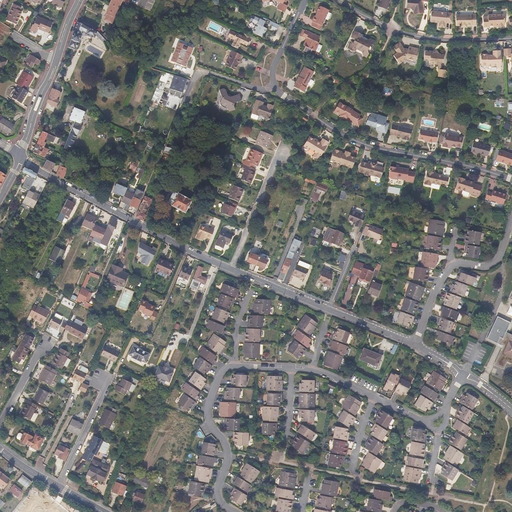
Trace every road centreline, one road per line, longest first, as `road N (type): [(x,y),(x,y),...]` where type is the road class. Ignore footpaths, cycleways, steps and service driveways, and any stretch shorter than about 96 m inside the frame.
road 1 (residential): [(511,178),(354,140),(274,86)]
road 2 (residential): [(231,268),(19,154)]
road 3 (residential): [(333,0),(422,36),(511,36)]
road 4 (residential): [(235,511),(219,498),(227,450),(207,416),(220,374),(234,366)]
road 5 (residential): [(231,268),(279,151)]
